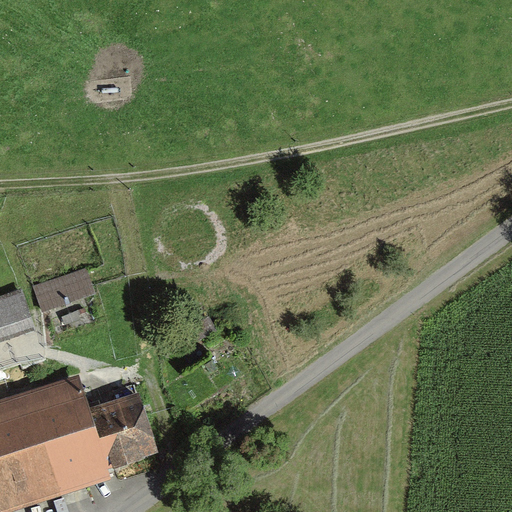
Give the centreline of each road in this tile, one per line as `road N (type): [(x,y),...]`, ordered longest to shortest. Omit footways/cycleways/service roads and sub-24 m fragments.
road 1 (track): [(0,187),(201,173),(511,108)]
road 2 (unclassified): [(132,511),(511,228)]
road 3 (track): [(176,478),(119,179)]
